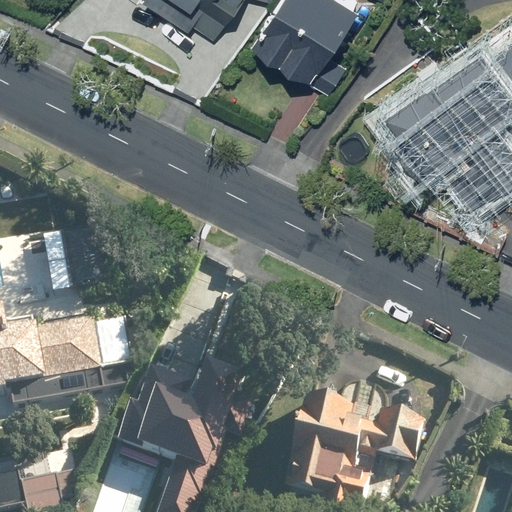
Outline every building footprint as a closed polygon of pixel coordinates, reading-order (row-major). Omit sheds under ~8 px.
[(149,0),(212,42),(240,0),(254,0),(268,10),(248,38),(290,69),(299,56),(314,67),(359,3),(354,0),(149,0)] [(495,60),(478,46),(426,84),(423,80),(386,107),(398,124),(385,133),(406,161),(415,155),(430,175),(440,168),(472,211),(511,181),(511,132),(508,127),(511,124),(511,57),(510,56),(508,56),(507,56),(506,56),(504,56),(503,56),(502,56),(500,57),(499,57),(498,58),(497,59),(496,59),(495,60)] [(0,400),(23,396),(27,421),(108,408),(106,394),(133,390),(129,367),(100,371),(96,346),(78,349),(76,336),(29,344),(28,338),(4,342),(0,320),(0,400)] [(208,494),(226,442),(241,447),(254,407),(198,388),(192,407),(143,390),(137,409),(131,407),(116,450),(166,467),(162,479),(208,494)] [(389,471),(395,434),(350,427),(350,421),(300,413),(284,511),(363,511),(368,480),(355,478),(357,466),(389,471)] [(21,474),(0,478),(0,511),(26,511),(28,511),(27,511),(66,511),(65,503),(80,499),(75,476),(24,488),(21,474)] [(126,511),(130,503),(103,491),(94,511),(126,511)]
